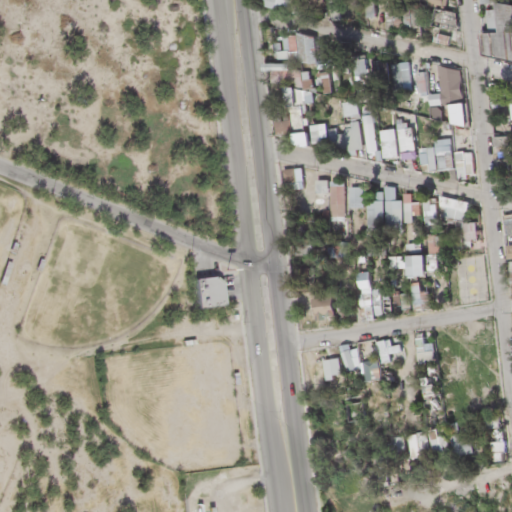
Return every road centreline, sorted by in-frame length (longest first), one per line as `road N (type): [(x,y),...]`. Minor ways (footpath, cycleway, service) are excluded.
road 1 (residential): [(511,71),(246,11)]
road 2 (residential): [(511,203),(262,148)]
road 3 (residential): [(511,303),(285,343)]
